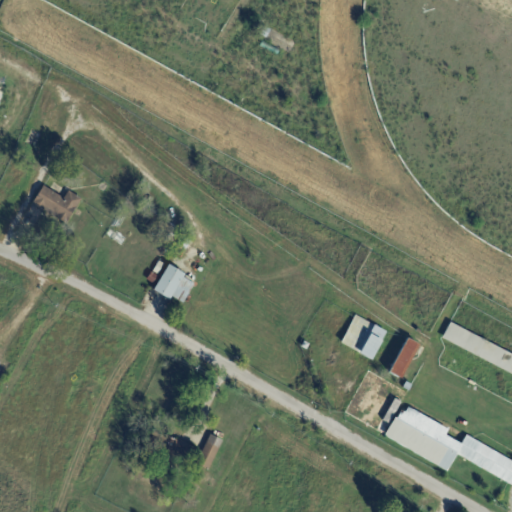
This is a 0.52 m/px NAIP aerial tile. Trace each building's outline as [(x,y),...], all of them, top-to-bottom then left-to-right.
[(270,30),(271,31),(267,38),(260,34),(264,26),(270,30)] [(263,41),(280,49),(277,55),(260,46),(262,41),(263,41)] [(0,86),(8,90),(0,108),(0,86)] [(50,190),(64,199),(69,191),(83,200),(68,223),(46,209),(45,211),(33,203),(44,186),(50,190)] [(193,236),(195,237),(187,251),(179,246),(187,232),(193,236)] [(152,272),(159,261),(164,264),(157,275),(152,272)] [(176,269),(185,275),(184,278),(195,285),(183,304),(172,297),(170,301),(154,291),(169,265),(176,269)] [(151,272),(158,276),(153,284),(146,280),(151,272)] [(374,363),(343,345),(356,316),(388,333),(383,342),(385,343),(374,363)] [(511,355),(511,374),(444,339),(452,324),(511,355)] [(400,380),(389,374),(407,339),(420,346),(401,380),(400,380)] [(307,351),(302,348),(305,342),(311,345),(307,351)] [(396,387),(407,393),(402,404),(463,439),(465,435),(511,461),(511,481),(510,485),(457,455),(446,471),(345,414),(369,371),(396,387)] [(408,383),(413,386),(410,391),(405,388),(408,383)] [(179,442),(190,447),(180,470),(151,457),(154,451),(137,444),(144,426),(179,442)] [(212,436),(224,442),(209,472),(196,466),(211,436),(212,436)]
